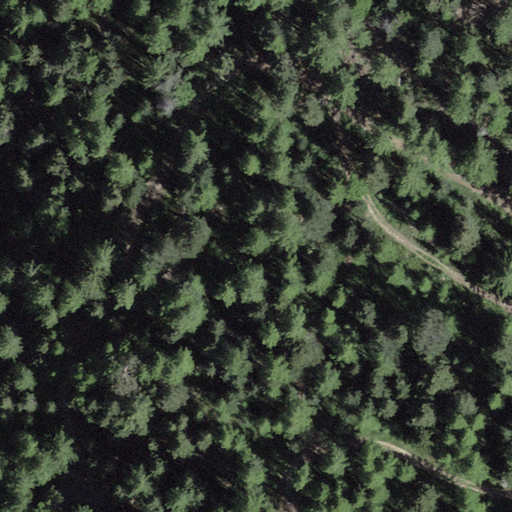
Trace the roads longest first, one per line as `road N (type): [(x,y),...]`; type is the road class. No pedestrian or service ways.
road 1 (track): [(342,111),(311,66),(243,54),(203,72),(145,225),(143,290)]
road 2 (track): [(342,111),(380,189),(511,286)]
road 3 (track): [(143,290),(79,351),(66,383),(86,487)]
road 4 (track): [(316,439),(395,439),(483,485),(511,490)]
